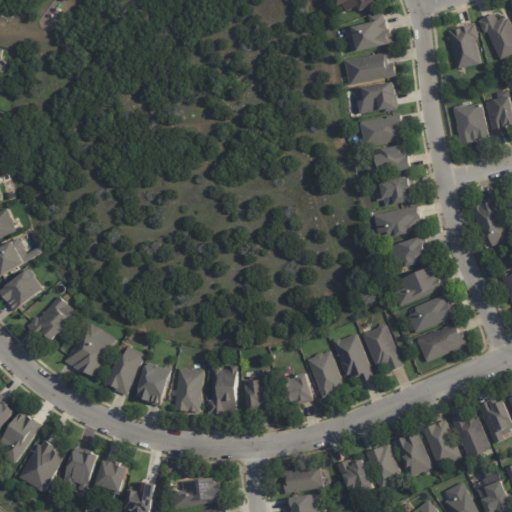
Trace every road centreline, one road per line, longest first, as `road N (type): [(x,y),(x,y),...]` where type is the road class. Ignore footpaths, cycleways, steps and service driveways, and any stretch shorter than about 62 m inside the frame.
road 1 (residential): [(511,356),(278,446),(178,447),(63,400),(0,346)]
road 2 (residential): [(412,0),(458,247),(504,360)]
